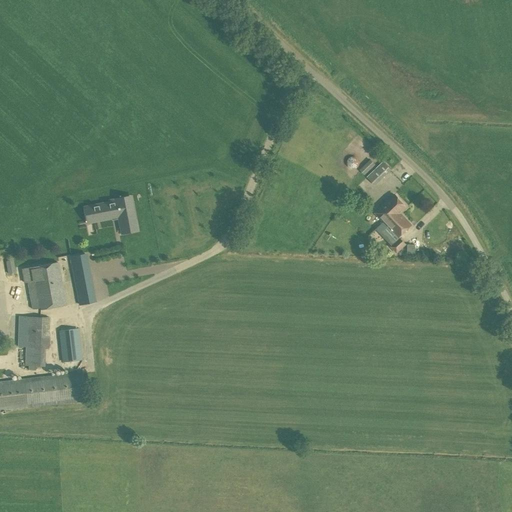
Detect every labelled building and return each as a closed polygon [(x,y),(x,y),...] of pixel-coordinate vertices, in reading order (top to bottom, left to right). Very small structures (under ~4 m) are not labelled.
[(356,165),(358,155),(350,153),(348,164),(356,165)] [(370,160),(359,170),(364,176),(376,165),(370,160)] [(375,186),(385,176),(392,170),(383,161),(367,177),(375,186)] [(138,195),(122,197),(122,200),(125,215),(128,232),(144,229),(138,195)] [(400,214),(406,208),(394,195),(376,213),(384,221),(390,215),(392,218),(399,212),(400,214)] [(122,200),(91,204),(93,220),(125,215),(122,200)] [(411,225),(400,214),(399,212),(392,218),(390,215),(384,221),(398,237),(411,225)] [(397,254),(407,245),(400,238),(390,247),(397,254)] [(85,271),(82,255),(70,257),(79,305),(96,302),(90,270),(85,271)] [(8,271),(15,267),(10,260),(4,263),(8,271)] [(66,304),(58,262),(21,269),(24,283),(27,282),(32,309),(41,308),(41,309),(66,304)] [(45,367),(46,351),(49,351),(50,317),(18,316),(17,347),(25,348),(25,366),(45,367)] [(62,362),(81,360),(78,328),(58,330),(62,362)] [(0,410),(86,400),(82,373),(0,382),(0,410)]
